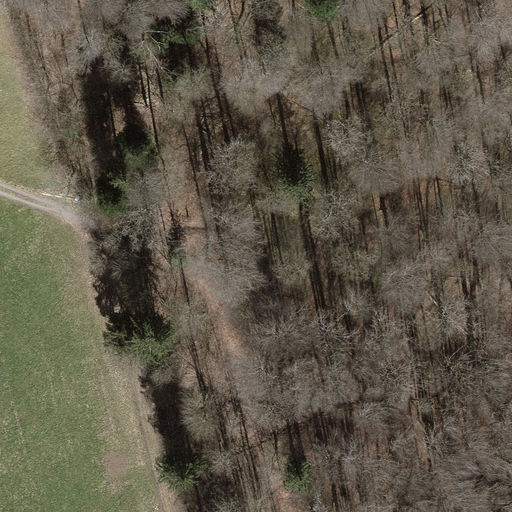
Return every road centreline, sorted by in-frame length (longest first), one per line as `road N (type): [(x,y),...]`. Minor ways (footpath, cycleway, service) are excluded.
road 1 (track): [(79,215),(161,232),(186,248),(210,284),(290,511)]
road 2 (track): [(79,215),(150,511)]
